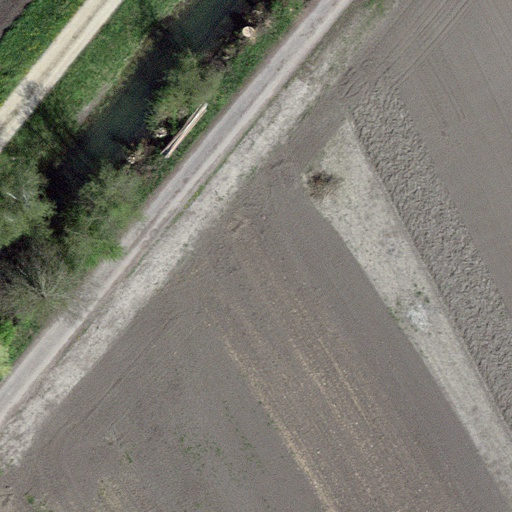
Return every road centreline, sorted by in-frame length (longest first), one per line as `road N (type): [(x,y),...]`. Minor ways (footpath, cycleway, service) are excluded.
road 1 (track): [(373,0),(0,451)]
road 2 (track): [(100,0),(0,123)]
